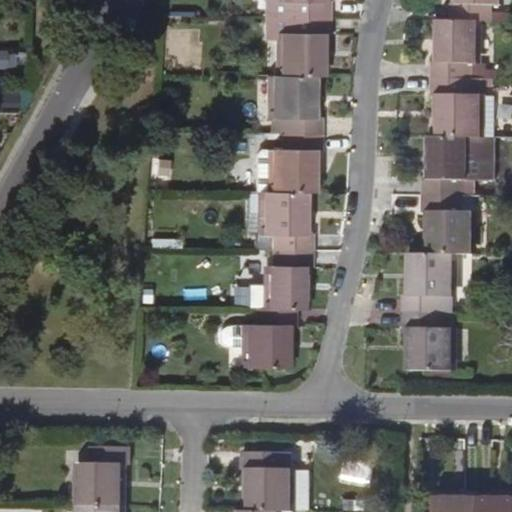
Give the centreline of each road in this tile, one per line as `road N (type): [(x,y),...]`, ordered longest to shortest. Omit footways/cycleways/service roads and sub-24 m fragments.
road 1 (residential): [(314,409),(352,235),(376,0)]
road 2 (residential): [(117,0),(0,214)]
road 3 (residential): [(511,411),(314,409)]
road 4 (residential): [(194,408),(0,404)]
road 5 (residential): [(314,409),(194,408)]
